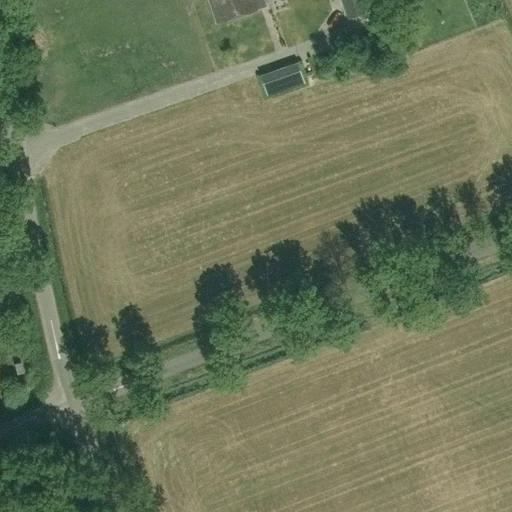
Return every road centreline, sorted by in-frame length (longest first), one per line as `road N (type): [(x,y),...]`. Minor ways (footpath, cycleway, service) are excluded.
road 1 (unclassified): [(62,401),(511,231)]
road 2 (unclassified): [(62,401),(0,104)]
road 3 (unclassified): [(110,511),(62,401)]
